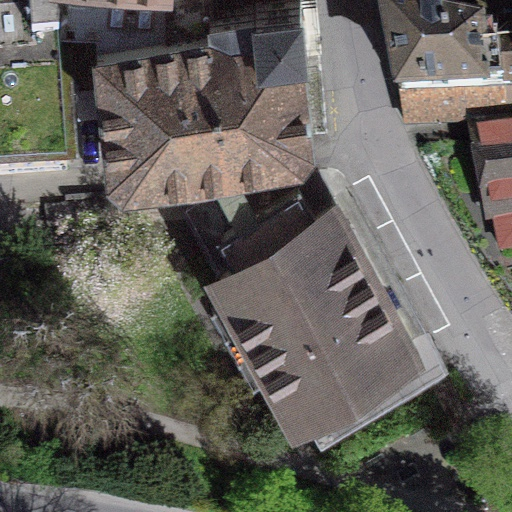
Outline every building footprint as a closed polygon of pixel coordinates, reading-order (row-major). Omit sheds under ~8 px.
[(0,0),(0,22),(60,20),(61,0),(0,0)] [(94,23),(96,35),(166,27),(167,0),(61,0),(60,20),(94,23)] [(302,147),(313,135),(301,44),(306,43),(301,0),(283,0),(215,9),(211,9),(212,23),(166,27),(96,35),(111,157),(125,168),(302,147)] [(214,0),(167,0),(166,27),(212,23),(211,9),(215,9),(214,0)] [(511,0),(494,0),(501,55),(505,89),(511,88),(511,0)] [(478,27),(384,11),(400,95),(402,95),(505,89),(501,55),(493,55),(490,30),(478,30),(478,27)] [(0,22),(0,174),(67,168),(58,42),(60,20),(0,22)] [(511,88),(505,89),(402,95),(406,121),(446,116),(478,112),(483,136),(511,131),(511,88)] [(481,137),(502,252),(511,249),(511,131),(483,136),(481,137)] [(185,194),(220,258),(325,202),(307,171),(207,183),(185,194)] [(49,228),(192,212),(180,189),(47,204),(49,228)] [(298,403),(300,402),(412,339),(334,197),(325,202),(220,258),(218,259),(298,403)] [(300,402),(322,440),(447,367),(428,330),(412,339),(300,402)]
